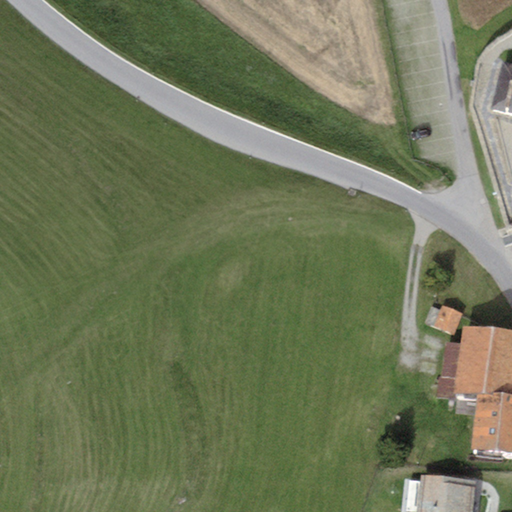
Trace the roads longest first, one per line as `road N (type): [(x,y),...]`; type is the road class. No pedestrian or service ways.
road 1 (tertiary): [(24,0),(162,99),(419,203),(471,240),(511,287)]
road 2 (track): [(437,0),(471,240)]
